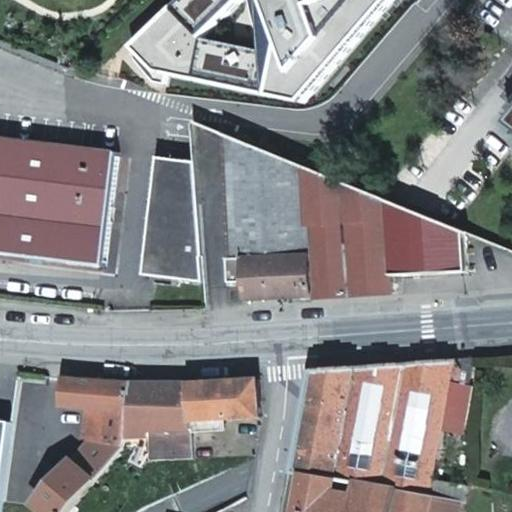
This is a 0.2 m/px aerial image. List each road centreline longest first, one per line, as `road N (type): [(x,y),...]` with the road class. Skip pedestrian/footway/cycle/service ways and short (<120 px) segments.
road 1 (tertiary): [(282,333),(0,328)]
road 2 (tertiary): [(511,321),(282,333)]
road 3 (unknown): [(125,334),(138,122)]
road 4 (residential): [(282,333),(264,511)]
road 5 (unknown): [(213,0),(138,122)]
